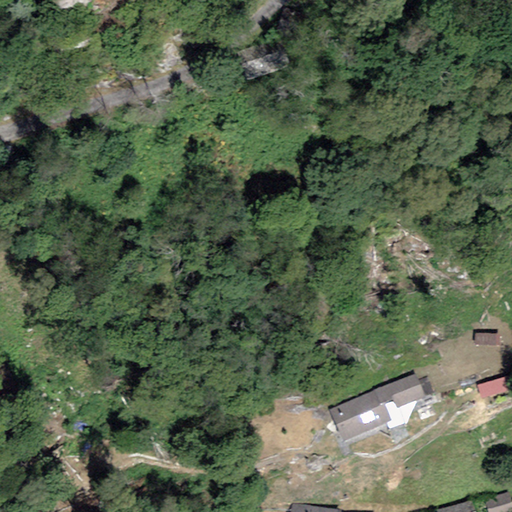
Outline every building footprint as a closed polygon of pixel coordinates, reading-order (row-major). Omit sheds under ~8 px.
[(309,14),(285,7),(276,34),(300,41),(309,14)] [(281,38),(237,52),(246,81),(290,66),(281,38)] [(416,374),(377,391),(387,415),(426,399),(416,374)] [(511,378),(511,375),(477,386),(481,399),(511,389),(511,378)] [(377,391),(329,411),(343,444),(391,423),(387,415),(377,391)] [(511,511),(511,500),(509,492),(485,499),(488,511),(511,511)] [(475,511),(473,501),(435,510),(435,511),(475,511)]
